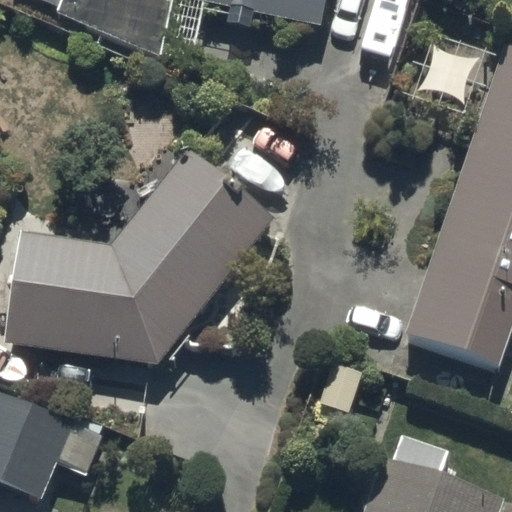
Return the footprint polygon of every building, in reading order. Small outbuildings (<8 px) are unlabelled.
[(28,0),(161,57),(174,0),(232,0),(320,19),(324,0),(28,0)] [(511,50),(501,47),(400,336),(497,369),(511,326),(511,50)] [(107,247),(9,235),(0,308),(0,348),(152,367),(267,221),(181,153),(107,247)] [(364,371),(325,357),(310,401),(348,415),(364,371)] [(101,434),(0,389),(0,479),(45,499),(60,462),(84,473),(101,434)] [(501,511),(506,500),(387,459),(368,511),(501,511)]
